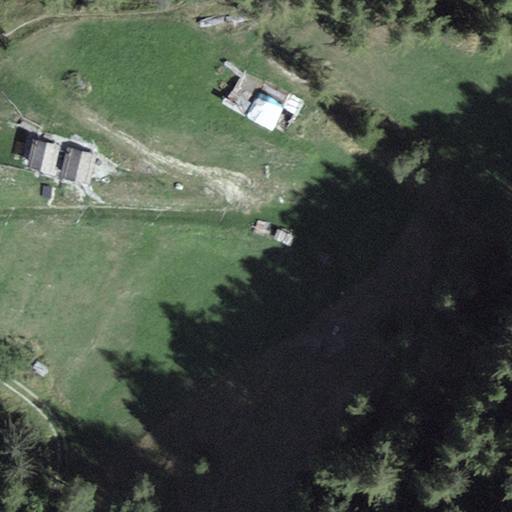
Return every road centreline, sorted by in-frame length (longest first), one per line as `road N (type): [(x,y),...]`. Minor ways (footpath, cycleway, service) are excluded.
road 1 (track): [(0,216),(235,221),(248,205),(242,190),(153,163),(63,116),(35,73),(42,46),(64,31),(123,42)]
road 2 (track): [(53,511),(65,443),(46,411),(0,378)]
